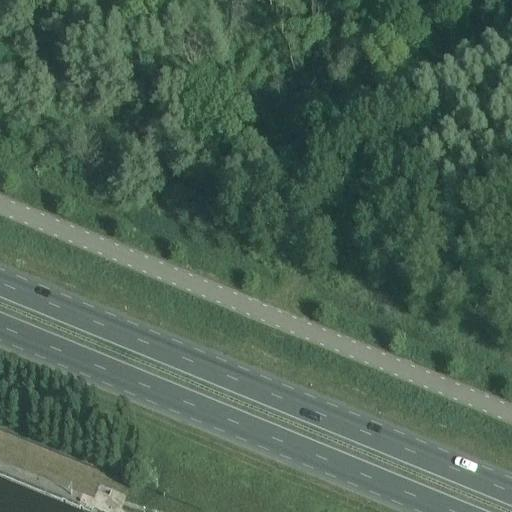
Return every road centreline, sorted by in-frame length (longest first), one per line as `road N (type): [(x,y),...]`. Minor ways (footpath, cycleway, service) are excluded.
road 1 (trunk): [(511,492),(0,282)]
road 2 (unclassified): [(0,206),(511,416)]
road 3 (trunk): [(0,334),(431,511)]
